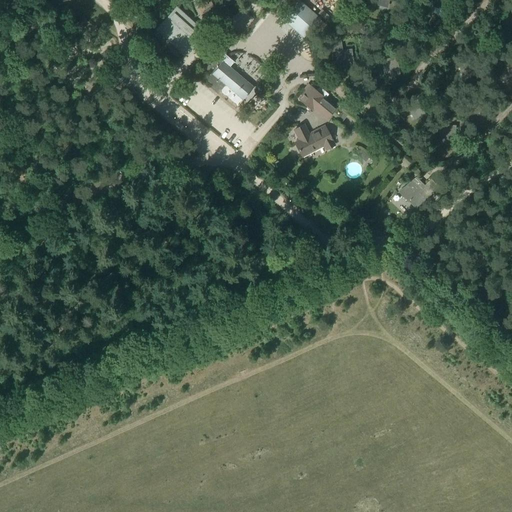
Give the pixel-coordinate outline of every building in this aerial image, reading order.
[(294,0),(288,7),(280,16),(303,38),(311,29),(320,37),(329,27),(319,19),(320,18),(299,0),(294,0)] [(387,8),(388,0),(371,0),(370,3),(387,8)] [(431,6),(430,11),(436,12),(437,8),(448,11),(450,0),(434,0),(433,6),(431,6)] [(210,2),(202,7),(205,12),(204,12),(208,19),(205,21),(210,29),(211,31),(216,33),(221,27),(219,24),(231,16),(225,7),(222,9),(219,4),(213,7),(210,2)] [(177,7),(167,17),(156,29),(185,55),(206,32),(177,7)] [(511,12),(509,11),(508,16),(503,15),(501,19),(499,27),(510,30),(509,37),(511,37),(511,30),(511,27),(511,12)] [(336,64),(352,62),(351,49),(342,51),(341,40),(333,41),(336,64)] [(206,57),(200,64),(209,71),(203,77),(211,84),(236,106),(252,87),(228,67),(232,62),(227,58),(226,57),(221,62),(212,53),(207,59),(206,57)] [(383,76),(399,74),(397,58),(381,60),(383,76)] [(511,66),(505,65),(500,80),(511,84),(511,66)] [(306,91),(300,99),(312,109),(313,108),(327,120),(336,109),(324,100),(329,95),(324,91),(322,89),(321,88),(320,88),(318,88),(318,89),(317,90),(311,85),(310,86),(308,85),(304,89),(306,91)] [(428,112),(421,97),(415,101),(407,107),(415,120),(428,112)] [(472,104),(471,110),(487,113),(489,107),(472,104)] [(308,135),(306,132),(303,125),(293,130),(298,140),(294,142),(300,155),(317,147),(323,144),(326,149),(333,145),(324,127),(308,135)] [(456,125),(440,125),(440,142),(455,142),(456,125)] [(369,157),(362,150),(354,146),(349,157),(356,159),(360,164),(369,157)] [(419,184),(405,198),(417,209),(427,198),(422,192),(425,189),(419,184)]
